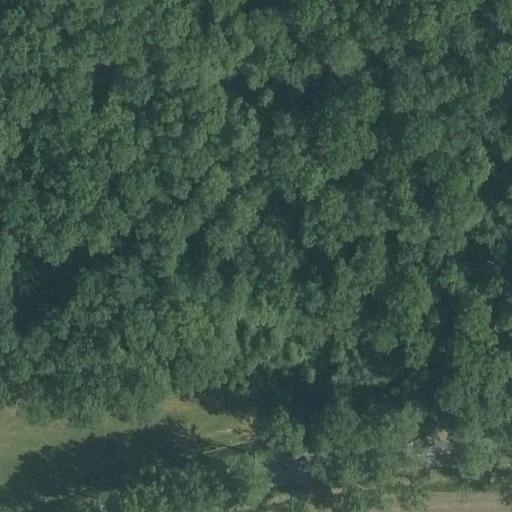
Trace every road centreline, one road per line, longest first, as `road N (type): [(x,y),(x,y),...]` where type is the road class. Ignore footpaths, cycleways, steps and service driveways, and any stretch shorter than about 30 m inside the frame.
road 1 (primary): [(125,511),(349,462),(511,454)]
road 2 (track): [(452,455),(436,368),(447,245),(457,220),(511,194)]
road 3 (track): [(436,368),(238,412)]
